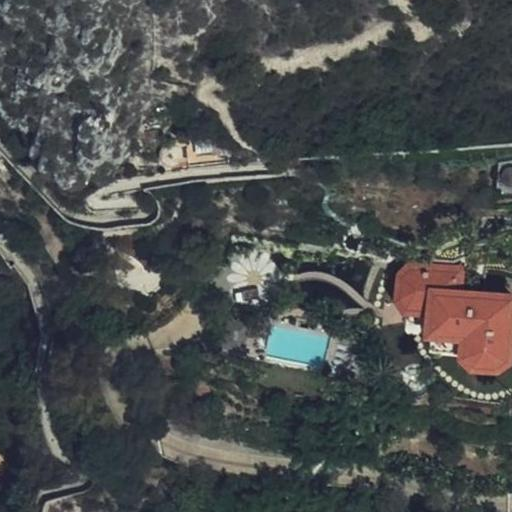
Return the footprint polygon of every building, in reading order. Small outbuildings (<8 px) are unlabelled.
[(225,144),(227,166),(235,166),(235,160),(240,160),(238,140),(183,143),(182,146),(225,144)] [(167,147),(168,169),(227,166),(225,144),(182,146),(167,147)] [(420,305),(422,273),(409,273),(401,282),(400,301),(410,312),(424,312),(423,328),(432,329),(434,306),(420,305)] [(484,277),(474,277),(456,276),(456,275),(422,273),(420,305),(434,306),(432,329),(431,354),(467,357),(467,360),(479,369),(496,371),(508,363),(511,323),(511,301),(483,300),(484,281),(484,277)] [(424,312),(410,312),(409,327),(423,328),(424,312)]
